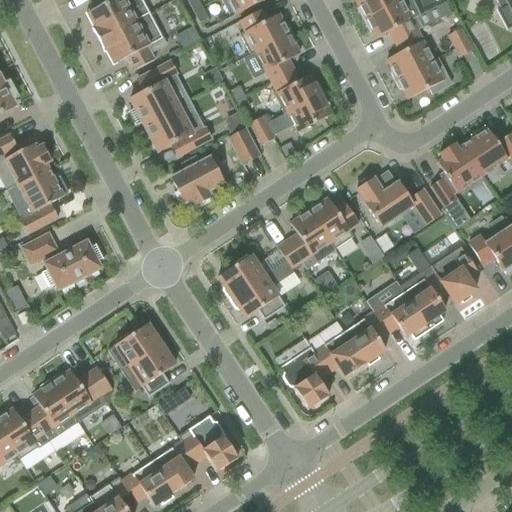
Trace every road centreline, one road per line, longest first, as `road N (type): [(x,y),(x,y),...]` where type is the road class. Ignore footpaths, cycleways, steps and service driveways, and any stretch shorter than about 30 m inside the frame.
road 1 (residential): [(160,275),(13,0)]
road 2 (residential): [(288,469),(511,319)]
road 3 (residential): [(160,275),(373,129)]
road 4 (residential): [(288,469),(160,275)]
road 5 (tertiary): [(511,387),(326,511)]
road 6 (residential): [(0,378),(160,275)]
road 7 (residential): [(373,129),(390,145),(409,146),(511,79)]
road 8 (tertiary): [(388,511),(511,430)]
road 9 (residential): [(373,129),(306,0)]
